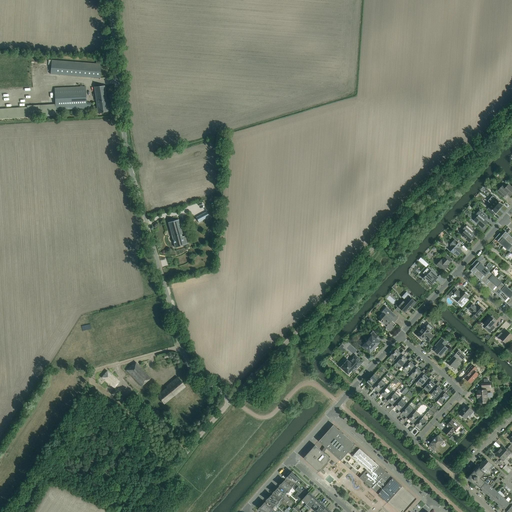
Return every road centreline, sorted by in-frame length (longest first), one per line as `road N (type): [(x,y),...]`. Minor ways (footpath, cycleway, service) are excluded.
road 1 (unclassified): [(231,399),(182,353),(128,169),(110,0)]
road 2 (unclassified): [(231,399),(511,117)]
road 3 (residential): [(352,388),(414,442),(461,390),(399,335)]
road 4 (unclassified): [(143,511),(231,399)]
road 5 (residential): [(491,511),(453,477),(511,416)]
road 6 (residential): [(431,501),(331,411)]
